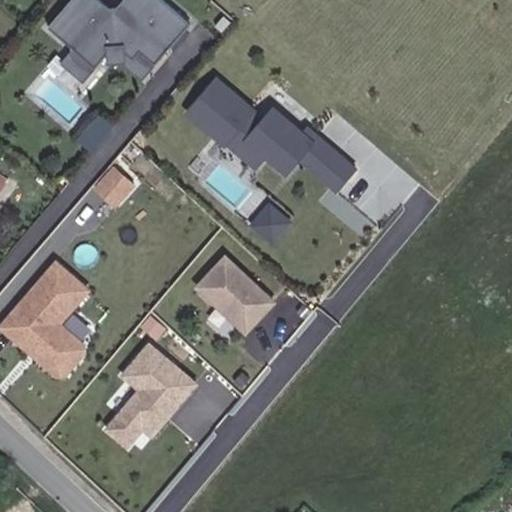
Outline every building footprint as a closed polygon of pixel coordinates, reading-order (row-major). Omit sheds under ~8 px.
[(165,0),(121,0),(112,11),(99,0),(70,0),(47,27),(72,48),(61,62),(84,82),(109,52),(141,80),(191,22),(165,0)] [(216,77),(187,111),(256,170),(264,161),(285,180),(300,162),(336,193),(358,167),(308,125),(302,132),(272,106),(262,117),(216,77)] [(133,185),(114,167),(94,188),(113,206),(133,185)] [(252,225),(277,244),(296,219),(272,200),(252,225)] [(275,303),(224,255),(195,286),(246,334),(275,303)] [(92,291),(56,260),(0,325),(0,332),(60,383),(89,349),(62,326),(92,291)] [(198,385),(148,342),(118,377),(134,390),(101,428),(128,452),(144,434),(150,440),(198,385)]
